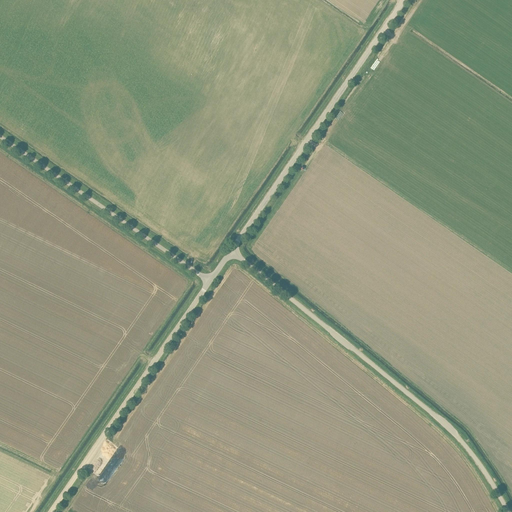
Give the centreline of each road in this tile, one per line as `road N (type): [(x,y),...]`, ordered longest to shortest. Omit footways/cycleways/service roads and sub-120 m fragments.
road 1 (unclassified): [(507,511),(446,424),(233,248)]
road 2 (unclassified): [(233,248),(402,0)]
road 3 (unclassified): [(54,511),(211,280)]
road 4 (unclassified): [(211,280),(0,134)]
